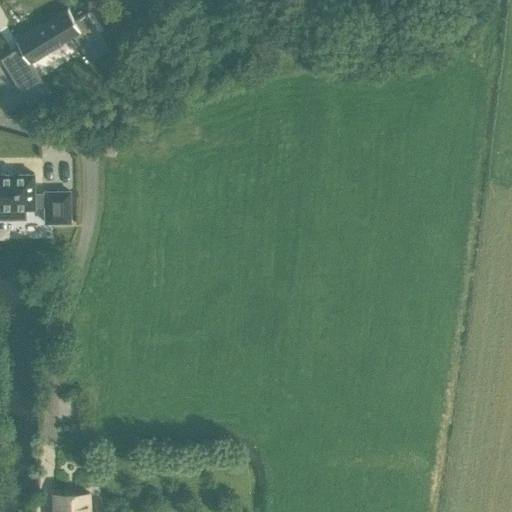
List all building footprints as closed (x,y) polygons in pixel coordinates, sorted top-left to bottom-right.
[(87,0),(89,12),(108,9),(105,0),(87,0)] [(18,44),(0,55),(0,58),(29,106),(49,93),(30,62),(73,35),(89,61),(108,49),(85,12),(74,19),(67,8),(16,40),(18,44)] [(0,218),(25,218),(25,208),(35,208),(35,206),(45,206),(45,222),(70,222),(70,191),(44,191),(44,193),(34,194),(34,173),(0,173),(0,218)] [(0,218),(0,237),(12,237),(11,218),(0,218)] [(89,511),(89,492),(53,493),(53,511),(89,511)]
